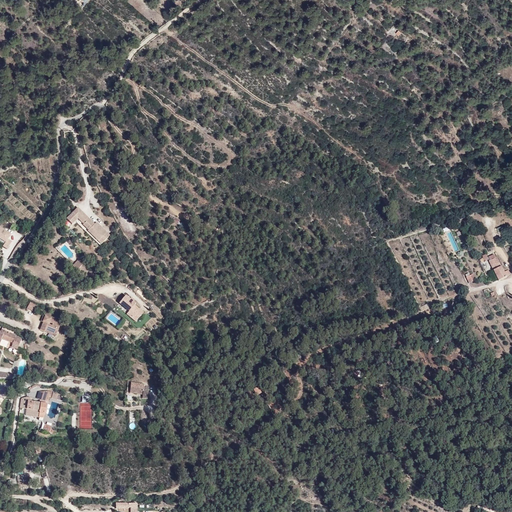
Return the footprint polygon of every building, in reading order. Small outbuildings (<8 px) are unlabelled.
[(95,224),(78,207),(67,218),(74,225),(78,222),(100,244),(109,235),(96,223),(95,224)] [(181,220),(184,214),(173,209),(171,212),(173,213),(172,215),(181,220)] [(11,234),(0,226),(0,237),(5,241),(3,245),(8,248),(12,241),(8,238),(11,234)] [(496,256),(484,262),(493,283),(505,277),(496,256)] [(73,276),(81,268),(74,261),(66,269),(73,276)] [(469,284),(475,280),(472,274),(465,278),(469,284)] [(136,302),(126,294),(118,303),(124,308),(129,312),(126,315),(136,322),(144,312),(134,304),(136,302)] [(35,312),(38,306),(31,302),(27,309),(35,312)] [(56,335),(62,323),(43,315),(41,320),(43,320),(40,328),(56,335)] [(16,336),(16,335),(5,331),(5,333),(3,339),(13,342),(11,347),(17,349),(21,338),(16,336)] [(144,402),(146,389),(142,389),(142,386),(127,385),(126,391),(132,392),(132,397),(138,398),(138,402),(144,402)] [(257,397),(261,395),(258,389),(253,391),(257,397)] [(45,403),(48,391),(39,392),(37,400),(40,401),(40,404),(44,404),(45,403)] [(51,402),(53,394),(48,391),(45,403),(49,404),(49,402),(51,402)] [(40,404),(28,401),(26,417),(40,418),(44,419),(47,409),(49,404),(45,403),(44,404),(40,404)] [(52,427),(46,425),(44,431),(50,433),(53,434),(54,431),(51,430),(52,427)] [(16,479),(18,482),(29,481),(27,466),(23,466),(24,475),(17,476),(16,479)] [(47,477),(42,479),(45,486),(50,484),(47,477)]
